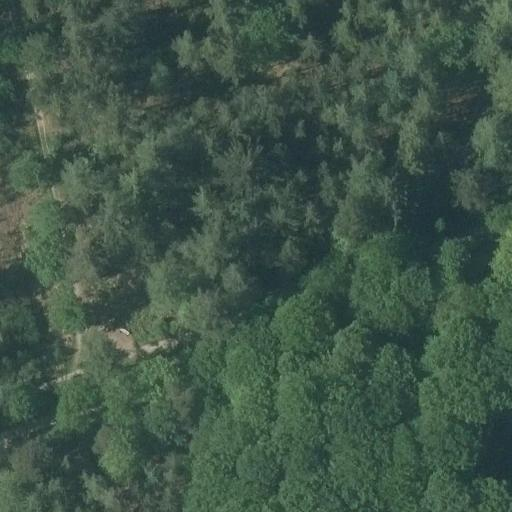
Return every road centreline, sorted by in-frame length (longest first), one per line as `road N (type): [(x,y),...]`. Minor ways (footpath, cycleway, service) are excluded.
road 1 (track): [(103,402),(511,250)]
road 2 (track): [(0,0),(103,402)]
